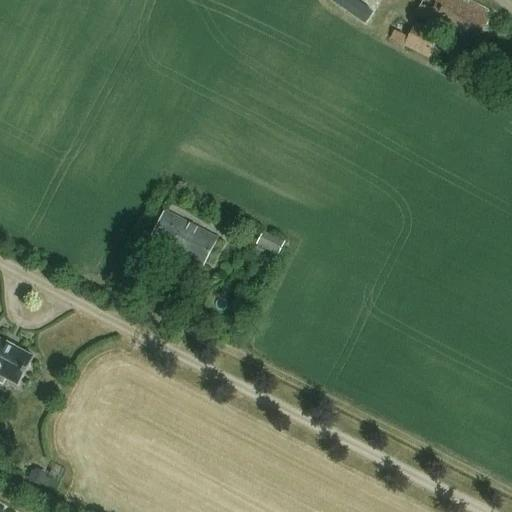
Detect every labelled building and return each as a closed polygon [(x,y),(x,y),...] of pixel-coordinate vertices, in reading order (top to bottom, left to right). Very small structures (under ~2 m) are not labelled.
[(474,51),(489,22),(485,20),(489,13),(462,0),(424,0),(417,15),(456,35),(453,40),(474,51)] [(428,60),(439,39),(414,26),(407,40),(394,33),(390,41),(428,60)] [(203,267),(217,242),(166,214),(151,239),(199,265),(203,267)] [(285,243),(264,233),(257,246),(278,257),(285,243)] [(19,387),(34,358),(0,340),(0,384),(2,386),(5,380),(19,387)] [(32,470),(27,480),(40,487),(47,475),(36,469),(35,472),(32,470)]
